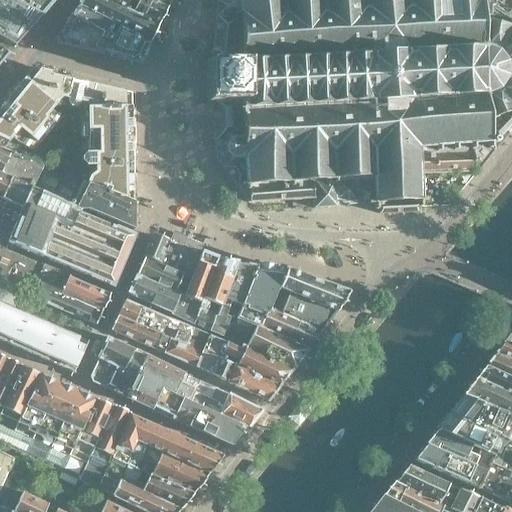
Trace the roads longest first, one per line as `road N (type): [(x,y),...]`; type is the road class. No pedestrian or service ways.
road 1 (residential): [(419,256),(373,288),(199,511)]
road 2 (residential): [(347,511),(511,304)]
road 3 (residential): [(511,152),(419,256)]
